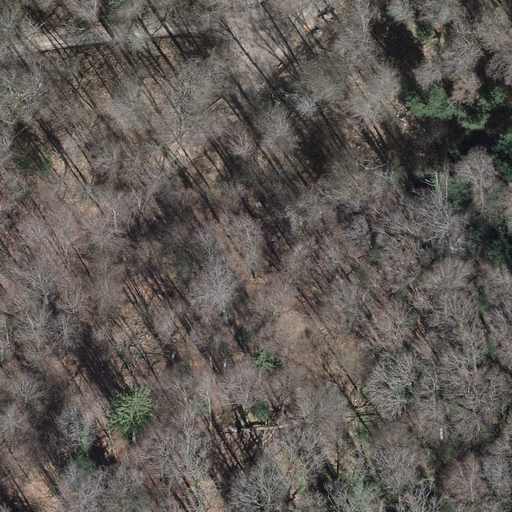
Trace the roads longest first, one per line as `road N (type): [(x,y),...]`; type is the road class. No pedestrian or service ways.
road 1 (track): [(270,5),(231,113),(107,212),(0,283)]
road 2 (track): [(0,53),(290,0)]
